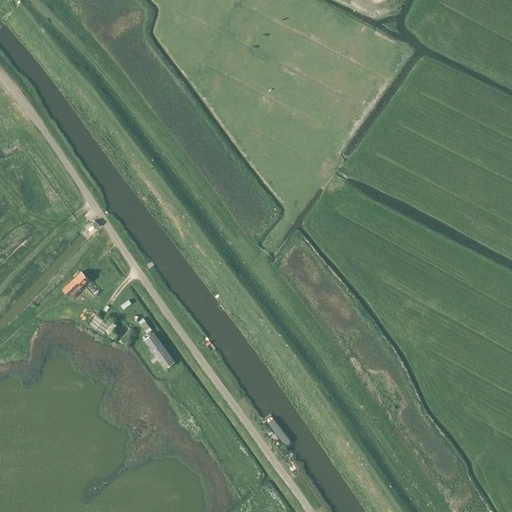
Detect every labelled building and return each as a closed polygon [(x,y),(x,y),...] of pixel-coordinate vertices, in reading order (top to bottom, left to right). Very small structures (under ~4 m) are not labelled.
[(99,224),(94,220),(91,223),(96,228),(99,224)] [(89,280),(80,271),(62,289),(70,297),(89,280)] [(100,292),(90,281),(85,286),(95,297),(100,292)] [(88,324),(103,335),(110,325),(95,314),(88,324)] [(153,333),(144,340),(165,369),(174,363),(153,333)]
